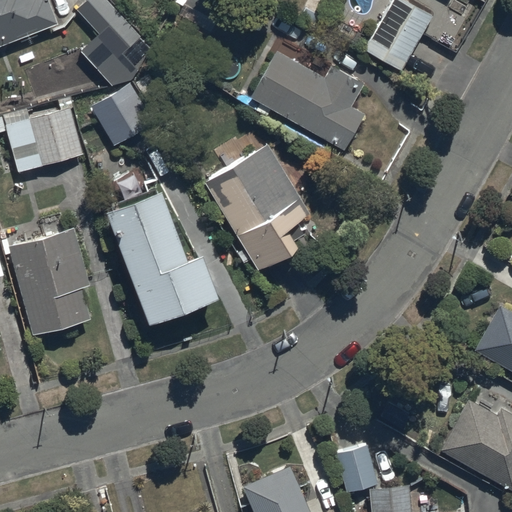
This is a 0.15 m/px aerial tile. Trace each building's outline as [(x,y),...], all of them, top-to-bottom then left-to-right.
[(0,0),(0,48),(56,26),(47,0),(0,0)] [(132,82),(138,71),(123,56),(140,40),(102,0),(88,0),(77,12),(99,35),(80,53),(112,87),(132,82)] [(230,0),(188,0),(185,7),(220,23),(230,0)] [(432,18),(397,0),(391,0),(363,52),(403,73),(432,18)] [(350,109),(363,85),(331,68),(324,80),(275,53),(250,99),(344,151),(364,116),(350,109)] [(153,125),(129,85),(91,109),(115,148),(153,125)] [(82,156),(70,109),(5,127),(17,174),(82,156)] [(313,221),(267,146),(205,184),(258,272),(296,249),(288,236),(313,221)] [(162,197),(106,218),(147,330),(218,303),(202,261),(188,266),(162,197)] [(73,230),(8,248),(32,338),(91,322),(82,290),(89,288),(73,230)] [(511,314),(501,307),(474,352),(511,374),(511,314)] [(469,400),(439,452),(511,492),(511,416),(502,411),(499,417),(469,400)] [(369,444),(335,452),(345,494),(379,486),(369,444)] [(244,487),(254,511),(307,511),(291,469),(244,487)] [(372,491),(373,511),(410,511),(409,488),(372,491)]
